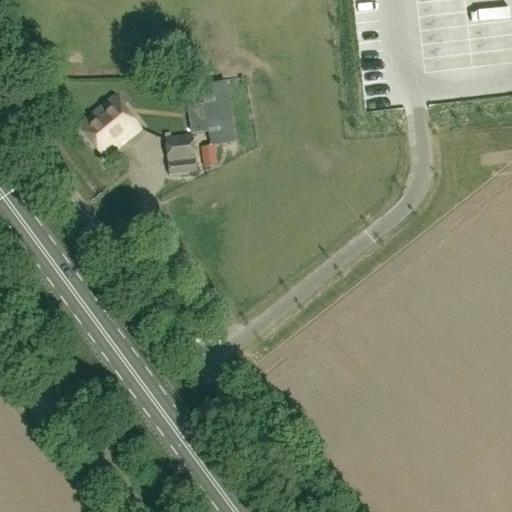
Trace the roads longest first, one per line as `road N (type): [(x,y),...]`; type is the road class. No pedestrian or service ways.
road 1 (unclassified): [(319,511),(26,139),(0,89)]
road 2 (primary): [(235,511),(0,190)]
road 3 (unclassified): [(136,511),(0,311)]
